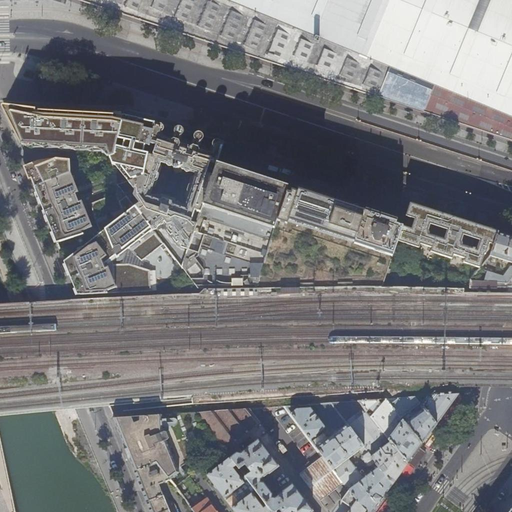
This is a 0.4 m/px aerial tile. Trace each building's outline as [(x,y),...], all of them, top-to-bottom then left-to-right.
[(511,0),(77,0),(119,13),(210,43),(451,122),(511,141),(511,0)] [(17,108),(1,107),(19,143),(37,144),(37,141),(42,141),(42,144),(67,145),(67,143),(73,143),(73,146),(98,147),(98,145),(104,145),(109,157),(114,155),(116,147),(118,138),(122,115),(113,113),(98,113),(59,110),(17,108)] [(151,143),(155,123),(140,119),(122,115),(118,138),(123,139),(121,148),(116,147),(114,155),(109,157),(112,164),(115,165),(128,180),(144,174),(148,154),(151,143)] [(164,220),(166,223),(166,224),(166,225),(167,226),(182,245),(188,247),(196,223),(191,221),(195,209),(200,210),(203,202),(212,175),(207,173),(210,162),(216,164),(216,163),(223,142),(199,135),(179,129),(155,123),(151,143),(157,144),(153,155),(148,154),(144,174),(128,180),(133,186),(125,192),(125,193),(127,195),(129,198),(134,195),(139,203),(135,206),(153,229),(164,220)] [(31,181),(34,187),(70,173),(69,158),(56,158),(38,160),(27,165),(23,166),(28,180),(30,179),(31,181)] [(202,294),(202,289),(204,289),(204,294),(214,294),(214,289),(216,289),(216,294),(226,293),(226,289),(228,289),(228,293),(239,293),(238,289),(241,289),(241,293),(251,293),(251,289),(253,289),(253,293),(263,293),(263,288),(265,288),(265,293),(276,292),(276,288),(278,288),(278,292),(288,292),(288,288),(290,288),(290,292),(301,292),(301,288),(303,288),(303,292),(313,292),(313,287),(315,287),(315,292),(325,291),(325,287),(327,287),(327,291),(338,291),(338,287),(340,287),(340,291),(350,291),(350,287),(352,287),(352,291),(363,291),(363,287),(365,287),(365,290),(375,291),(375,287),(377,287),(377,291),(382,291),(393,256),(398,241),(403,226),(395,224),(396,222),(390,220),(354,208),(320,197),(296,189),(275,183),(250,174),(230,168),(216,163),(216,164),(212,175),(203,202),(200,210),(196,223),(188,247),(182,267),(197,288),(202,294)] [(135,206),(129,198),(127,195),(119,201),(116,193),(91,203),(93,216),(103,229),(104,230),(96,236),(89,228),(73,188),(75,187),(70,173),(34,187),(37,195),(51,229),(56,242),(73,235),(82,247),(72,255),(64,261),(75,287),(78,294),(107,292),(117,287),(116,284),(109,267),(113,263),(113,260),(117,257),(128,249),(140,259),(159,244),(162,248),(165,246),(153,229),(135,206)] [(439,227),(443,214),(425,208),(410,203),(406,216),(412,218),(411,221),(414,222),(411,229),(403,226),(398,241),(419,248),(421,244),(432,248),(436,237),(429,235),(427,230),(430,224),(439,227)] [(472,238),(476,225),(467,222),(450,216),(449,216),(443,214),(439,227),(438,230),(441,231),(442,228),(444,229),(444,231),(447,232),(444,240),(436,237),(431,252),(452,259),(453,255),(465,259),(468,248),(462,246),(461,242),(463,235),(472,238)] [(164,220),(153,229),(165,246),(182,267),(188,247),(182,245),(167,226),(166,225),(166,224),(166,223),(164,220)] [(492,250),(498,232),(486,228),(476,225),(472,238),(480,240),(477,251),(468,248),(465,259),(463,262),(480,268),(484,254),(485,254),(488,246),(490,246),(489,249),(492,250)] [(511,236),(498,232),(492,250),(490,255),(511,262),(511,236)] [(476,281),(489,265),(485,261),(480,268),(470,279),(470,280),(476,281)] [(511,276),(507,283),(498,282),(494,282),(484,281),(476,281),(470,280),(469,293),(511,293),(511,276)] [(448,408),(458,394),(415,397),(436,424),(448,408)] [(436,424),(415,397),(387,399),(421,444),(422,444),(435,426),(436,424)] [(421,444),(387,399),(359,401),(407,464),(420,446),(421,444)] [(407,464),(359,401),(331,403),(392,485),(395,481),(407,464)] [(325,428),(310,408),(296,409),(291,413),(323,456),(364,511),(372,511),(388,490),(392,485),(331,403),(318,404),(338,431),(321,444),(315,436),(318,434),(321,438),(328,433),(324,428),(325,428)] [(217,439),(231,457),(239,469),(241,471),(262,499),(264,501),(272,511),(364,511),(323,456),(312,465),(310,462),(298,471),(329,511),(314,511),(292,483),(283,490),(283,492),(275,498),(272,498),(273,493),(264,481),(260,481),(261,478),(268,472),(270,473),(279,466),(258,438),(248,446),(249,446),(241,453),(237,453),(235,454),(228,446),(260,422),(249,408),(196,412),(217,439)] [(163,430),(178,469),(217,439),(196,412),(163,414),(163,430)] [(163,430),(163,414),(121,417),(113,418),(125,449),(134,472),(156,463),(170,480),(179,473),(178,469),(163,430)] [(262,499),(241,471),(237,474),(235,472),(239,469),(231,457),(207,475),(235,511),(272,511),(264,501),(260,504),(258,502),(262,499)] [(169,511),(159,485),(170,480),(156,463),(134,472),(136,476),(145,499),(150,511),(169,511)] [(216,511),(206,499),(192,509),(194,511),(216,511)]
